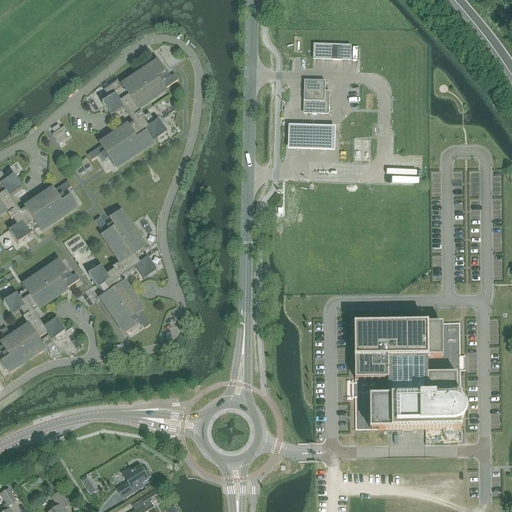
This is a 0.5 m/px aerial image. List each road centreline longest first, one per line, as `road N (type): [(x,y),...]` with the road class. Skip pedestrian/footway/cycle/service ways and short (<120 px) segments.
road 1 (tertiary): [(237,403),(252,0)]
road 2 (tertiary): [(0,447),(90,416),(201,428)]
road 3 (track): [(468,511),(397,492),(333,490)]
